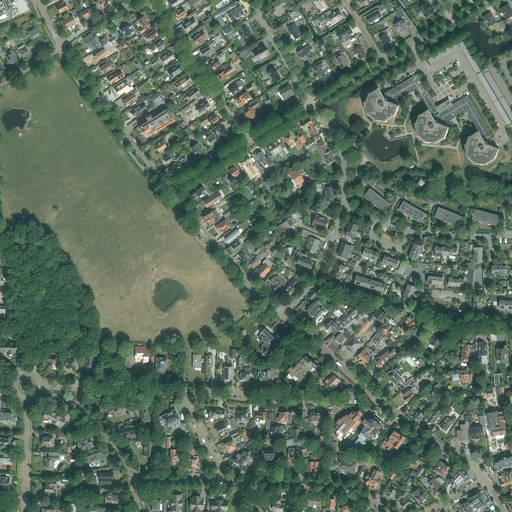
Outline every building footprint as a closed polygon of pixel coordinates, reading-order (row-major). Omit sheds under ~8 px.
[(0,0),(0,22),(13,17),(16,15),(17,13),(16,10),(13,5),(11,0),(0,0)] [(62,3),(56,7),(60,14),(68,9),(65,3),(64,0),(61,1),(62,3)] [(87,9),(81,13),(84,18),(87,16),(88,18),(89,18),(95,15),(87,0),(83,2),(87,9)] [(97,0),(98,0),(95,2),(100,10),(107,6),(104,0),(97,0)] [(171,0),(168,2),(169,3),(169,4),(169,3),(172,7),(172,8),(174,10),(176,9),(186,2),(187,2),(187,1),(185,0),(171,0)] [(282,0),(277,0),(271,4),(275,10),(274,11),(277,17),(285,12),(281,7),(285,5),(282,0)] [(327,8),(322,0),(317,0),(316,1),(316,0),(310,0),(308,2),(311,7),(313,5),(318,13),(327,8)] [(422,2),(413,8),(415,11),(417,10),(419,13),(421,12),(425,18),(435,12),(434,10),(433,10),(429,4),(430,4),(429,3),(428,3),(427,1),(426,1),(423,4),(422,2)] [(234,3),(222,10),(224,14),(227,13),(232,21),(244,14),(239,6),(238,6),(237,7),(234,3)] [(366,17),(370,23),(381,17),(379,12),(380,11),(386,8),(384,4),(378,7),(379,9),(378,10),(377,10),(366,17)] [(500,9),(507,20),(511,16),(511,10),(508,4),(500,9)] [(187,14),(182,8),(177,11),(178,12),(177,12),(177,13),(176,14),(177,16),(176,17),(178,20),(187,14)] [(186,16),(188,19),(196,13),(194,10),(188,14),(186,16)] [(288,14),(291,19),(300,14),(298,10),(296,12),(295,10),(288,14)] [(320,17),(312,22),(315,26),(318,25),(316,23),(319,22),(320,24),(325,20),(329,18),(331,21),(333,24),(343,18),(338,10),(335,12),(334,12),(334,13),(331,14),(329,11),(323,15),(322,15),(322,16),(320,17)] [(483,18),(489,27),(497,23),(491,12),(485,16),(486,16),(483,18)] [(78,17),(75,13),(73,15),(63,21),(67,27),(75,23),(73,19),(78,17)] [(300,14),(291,19),(294,24),(295,23),(299,21),(299,22),(303,20),(300,14)] [(137,30),(138,31),(140,34),(149,28),(147,24),(149,23),(144,16),(137,21),(142,27),(137,30)] [(402,20),(394,24),(400,34),(408,29),(405,23),(408,21),(404,16),(401,18),(402,20)] [(183,26),(188,33),(194,28),(193,27),(197,24),(195,22),(196,21),(194,19),(190,22),(183,26)] [(501,21),(497,23),(500,30),(505,27),(501,21)] [(295,23),(294,24),(288,27),(295,40),(302,35),(295,23)] [(132,25),(130,26),(128,24),(120,30),(125,37),(134,31),(133,31),(135,30),(132,25)] [(230,24),(222,29),(224,33),(232,29),(230,24)] [(27,32),(32,40),(41,34),(35,26),(27,32)] [(333,35),(339,45),(341,44),(343,43),(348,40),(351,38),(349,35),(353,33),(348,26),(340,30),(336,33),(333,35)] [(196,36),(192,39),(193,40),(193,41),(194,43),(195,43),(196,44),(198,42),(200,44),(205,40),(204,38),(206,36),(202,31),(204,30),(203,27),(196,32),(197,33),(196,34),(195,34),(196,36)] [(246,27),(237,32),(242,39),(241,40),(239,41),(242,46),(247,44),(246,42),(253,38),(246,27)] [(145,36),(149,42),(157,35),(154,30),(153,31),(151,28),(142,35),(144,37),(145,36)] [(380,33),(382,36),(379,38),(384,46),(391,41),(389,38),(390,37),(389,35),(392,33),(389,28),(380,33)] [(120,35),(116,29),(111,32),(115,38),(116,38),(120,35)] [(91,33),(82,39),(88,48),(89,47),(90,48),(92,47),(93,50),(98,47),(98,48),(99,49),(100,48),(102,47),(105,45),(106,44),(109,42),(109,41),(106,37),(100,41),(96,36),(94,37),(91,33)] [(211,40),(213,42),(213,43),(218,40),(219,42),(223,39),(219,34),(211,40)] [(476,74),(492,102),(506,126),(511,122),(511,109),(487,67),(481,71),(462,38),(427,59),(431,65),(460,48),(476,74)] [(155,46),(153,43),(147,47),(151,53),(157,49),(158,51),(165,46),(162,41),(155,46)] [(210,44),(207,46),(200,51),(204,57),(214,50),(210,44)] [(339,45),(337,46),(339,49),(341,53),(342,54),(346,51),(345,50),(343,47),(341,44),(339,45)] [(24,45),(18,48),(23,57),(29,54),(24,45)] [(267,60),(265,56),(268,54),(263,45),(253,51),(260,64),(267,60)] [(314,52),(310,45),(297,52),(301,59),(309,55),(310,58),(315,55),(314,53),(314,52)] [(356,55),(358,58),(360,60),(366,56),(361,47),(353,51),(355,56),(356,55)] [(96,61),(104,57),(106,60),(111,57),(108,54),(107,54),(104,48),(103,49),(101,50),(101,51),(93,56),(94,58),(96,61)] [(127,49),(122,52),(127,60),(132,56),(127,49)] [(246,49),(239,53),(242,58),(248,54),(246,49)] [(9,51),(4,54),(6,57),(11,65),(17,61),(15,59),(17,58),(12,50),(9,52),(9,51)] [(212,61),(209,64),(211,66),(209,66),(211,69),(213,68),(213,70),(221,65),(222,63),(218,58),(219,58),(222,56),(224,55),(221,51),(220,52),(215,55),(214,56),(215,56),(217,58),(212,61)] [(160,59),(165,65),(174,58),(170,52),(160,59)] [(341,53),(334,56),(336,58),(341,68),(348,65),(342,55),(342,54),(341,53)] [(116,68),(111,61),(113,60),(117,57),(115,54),(111,57),(106,60),(107,60),(104,62),(105,63),(99,67),(104,74),(111,70),(112,71),(116,68)] [(118,68),(120,70),(121,71),(126,68),(125,67),(129,65),(127,62),(124,65),(118,68)] [(324,66),(323,62),(313,68),(319,77),(320,77),(323,82),(330,77),(325,69),(326,69),(326,68),(325,68),(324,66)] [(178,65),(168,72),(171,77),(172,77),(173,78),(176,76),(175,75),(178,73),(179,74),(182,72),(181,71),(182,70),(178,65)] [(225,70),(218,75),(219,77),(221,81),(229,76),(228,74),(229,73),(233,71),(230,67),(231,67),(230,65),(224,69),(225,70)] [(267,66),(261,70),(263,73),(265,75),(266,75),(269,80),(270,79),(272,84),(279,80),(281,79),(274,67),(272,68),(269,70),(267,66)] [(120,70),(107,78),(111,84),(115,81),(116,82),(119,80),(124,76),(121,71),(120,70)] [(164,72),(159,76),(156,77),(159,80),(161,79),(166,75),(164,72)] [(499,149),(489,145),(490,143),(492,138),(490,134),(474,107),(467,96),(446,108),(447,110),(441,114),(417,74),(416,75),(415,74),(410,77),(411,78),(382,95),(378,88),(369,93),(365,103),(368,114),(375,120),(387,121),(387,120),(393,117),(394,117),(399,106),(395,104),(396,102),(416,90),(425,104),(428,110),(418,116),(419,116),(416,123),(415,124),(417,136),(418,136),(424,141),(424,142),(437,143),(437,142),(443,138),(444,139),(449,128),(445,126),(446,123),(454,118),(466,111),(478,131),(468,137),(469,138),(466,145),(465,145),(468,158),(468,157),(474,162),(474,163),(487,164),(493,160),(494,160),(499,149)] [(188,76),(175,85),(178,91),(186,86),(186,85),(187,85),(188,86),(192,83),(191,81),(188,76)] [(126,94),(133,89),(130,84),(129,85),(127,81),(126,82),(125,81),(114,88),(119,96),(124,92),(126,94)] [(239,90),(238,88),(241,86),(241,87),(244,85),(242,81),(239,82),(238,81),(234,84),(235,85),(229,90),(233,95),(240,90),(239,90)] [(246,88),(246,89),(248,92),(253,88),(254,87),(254,88),(257,86),(254,83),(251,85),(246,88)] [(279,92),(284,100),(294,95),(289,86),(280,91),(279,92)] [(127,94),(129,96),(123,101),(126,106),(130,103),(132,105),(138,101),(137,99),(134,94),(137,91),(135,88),(127,94)] [(196,89),(183,98),(185,100),(189,98),(190,100),(194,98),(195,100),(201,96),(199,93),(200,93),(196,89)] [(273,89),(267,93),(269,97),(276,94),(273,89)] [(148,99),(150,102),(151,106),(147,108),(148,111),(149,110),(156,108),(153,100),(162,94),(161,91),(148,99)] [(235,100),(240,107),(244,104),(243,103),(250,97),(247,92),(243,94),(242,95),(235,100)] [(176,99),(173,94),(167,98),(170,103),(173,100),(173,101),(176,99)] [(245,114),(249,120),(256,115),(254,112),(255,111),(255,110),(254,108),(259,104),(256,100),(249,105),(250,106),(246,109),(247,112),(245,114)] [(200,108),(202,111),(209,106),(205,101),(199,106),(198,105),(195,107),(197,110),(200,108)] [(147,109),(144,103),(130,112),(133,117),(136,115),(136,116),(140,113),(147,109)] [(189,104),(179,111),(181,114),(191,107),(189,104)] [(170,113),(167,108),(152,118),(150,115),(149,115),(146,116),(145,118),(147,121),(140,126),(147,137),(174,119),(172,115),(173,114),(172,112),(170,113)] [(209,122),(211,125),(218,120),(214,114),(210,117),(210,116),(207,118),(205,116),(198,121),(202,127),(206,124),(209,122)] [(303,120),(304,121),(300,123),(303,129),(309,125),(310,128),(308,129),(312,135),(317,132),(314,126),(313,126),(312,124),(309,118),(306,120),(305,119),(303,120)] [(214,133),(218,131),(224,138),(229,134),(223,126),(222,127),(220,124),(212,130),(213,132),(214,134),(214,133)] [(193,132),(188,127),(182,131),(187,137),(193,132)] [(208,136),(206,138),(212,146),(218,142),(211,133),(213,132),(212,130),(206,134),(208,136)] [(283,137),(289,147),(293,144),(292,142),(294,141),(289,133),(283,137)] [(167,143),(164,139),(155,145),(157,148),(156,149),(156,150),(158,152),(159,153),(163,150),(164,152),(167,150),(166,148),(167,148),(165,144),(167,143)] [(294,142),(299,150),(303,147),(301,144),(300,144),(298,140),(294,142)] [(306,150),(307,149),(308,151),(315,147),(327,165),(335,160),(330,151),(327,153),(324,149),(327,147),(323,140),(316,144),(315,142),(309,146),(308,143),(305,145),(303,146),(306,150)] [(267,147),(272,155),(281,149),(278,145),(276,141),(267,147)] [(282,142),(278,145),(281,149),(285,155),(288,152),(282,142)] [(194,155),(195,154),(198,157),(204,153),(202,150),(203,149),(201,146),(200,146),(198,143),(190,148),(194,155)] [(263,164),(266,162),(267,161),(266,160),(267,160),(261,151),(259,153),(258,152),(256,152),(254,154),(253,155),(256,159),(257,159),(258,159),(262,164),(263,164)] [(166,164),(174,160),(175,159),(175,158),(172,154),(169,156),(168,154),(163,158),(164,159),(163,159),(166,164)] [(185,157),(178,161),(175,163),(172,165),(173,166),(169,169),(171,171),(171,172),(173,175),(175,174),(176,173),(181,169),(179,167),(182,165),(182,166),(188,162),(186,159),(189,156),(188,154),(184,156),(185,157)] [(174,160),(175,163),(178,161),(181,159),(181,158),(183,157),(182,154),(179,155),(175,158),(175,159),(174,160)] [(244,161),(241,164),(244,168),(243,169),(245,173),(246,172),(249,176),(254,172),(255,173),(258,171),(262,176),(265,174),(256,162),(253,164),(249,158),(246,161),(244,162),(244,161)] [(267,161),(266,162),(269,167),(270,166),(271,167),(274,165),(269,158),(267,160),(266,160),(267,161)] [(298,166),(295,168),(296,170),(299,168),(301,170),(306,167),(302,162),(297,165),(298,166)] [(228,171),(233,178),(236,175),(238,177),(239,179),(242,177),(240,175),(234,166),(228,171)] [(289,172),(288,173),(291,178),(292,179),(289,180),(291,183),(292,183),(293,185),(295,183),(295,184),(298,188),(304,184),(305,183),(296,170),(295,168),(294,169),(293,167),(288,170),(289,172)] [(221,174),(216,178),(222,185),(226,181),(227,181),(227,180),(225,177),(224,178),(221,174)] [(363,176),(361,182),(373,187),(374,184),(375,181),(363,176)] [(191,198),(192,200),(204,190),(209,196),(213,194),(203,181),(201,183),(199,181),(186,192),(188,194),(188,195),(190,198),(191,198)] [(322,188),(321,188),(321,191),(323,191),(323,201),(333,201),(333,187),(323,188),(322,188)] [(364,197),(384,213),(391,204),(370,188),(364,197)] [(203,201),(207,208),(212,205),(213,205),(220,201),(219,200),(223,198),(219,192),(216,193),(215,192),(213,194),(209,196),(207,197),(208,198),(203,201)] [(235,200),(231,203),(234,208),(223,215),(225,218),(227,217),(238,210),(237,208),(240,207),(235,200)] [(398,210),(421,223),(426,214),(404,201),(398,210)] [(435,217),(459,227),(463,217),(439,207),(435,217)] [(472,219),(497,226),(500,216),(475,209),(472,219)] [(216,210),(203,217),(208,226),(221,218),(216,210)] [(296,211),(290,215),(291,217),(276,227),(280,233),(296,223),(294,220),(299,217),(296,211)] [(324,229),(327,220),(315,215),(312,224),(316,226),(315,229),(320,231),(321,228),(324,229)] [(227,217),(225,218),(223,219),(224,221),(215,226),(218,231),(218,230),(220,233),(229,227),(229,226),(231,224),(227,217)] [(350,222),(348,228),(356,232),(357,229),(358,229),(359,226),(350,222)] [(230,231),(223,236),(225,238),(224,238),(229,244),(241,234),(240,234),(239,232),(236,229),(235,228),(230,232),(230,231)] [(359,233),(356,232),(348,228),(346,234),(355,238),(356,235),(357,235),(358,235),(358,234),(359,233)] [(244,242),(245,243),(247,246),(251,242),(255,239),(253,236),(244,242)] [(309,237),(304,249),(314,253),(319,241),(309,237)] [(230,246),(235,252),(242,247),(242,246),(241,245),(243,243),(240,239),(230,246)] [(241,251),(243,253),(239,256),(246,264),(253,258),(255,256),(254,255),(253,257),(250,254),(248,252),(247,253),(246,251),(249,248),(251,251),(255,247),(251,242),(247,246),(241,251)] [(343,243),(340,249),(348,252),(349,250),(350,250),(351,249),(353,250),(354,246),(351,245),(350,246),(343,243)] [(414,243),(411,250),(419,253),(421,254),(423,250),(421,249),(422,246),(414,243)] [(254,252),(256,255),(265,247),(262,244),(254,252)] [(442,255),(443,247),(435,246),(434,256),(441,257),(442,255)] [(362,256),(369,258),(372,250),(365,247),(362,256)] [(450,247),(443,247),(442,255),(449,256),(450,247)] [(457,248),(450,247),(449,256),(456,257),(457,257),(457,248)] [(258,254),(259,255),(249,264),(254,269),(259,263),(257,261),(261,257),(260,256),(265,251),(263,249),(258,254)] [(266,258),(271,253),(268,249),(263,255),(266,258)] [(348,252),(340,249),(338,255),(347,258),(348,256),(347,255),(348,252)] [(372,250),(369,258),(376,261),(379,253),(372,250)] [(419,253),(411,250),(409,257),(416,260),(419,253)] [(382,263),(389,266),(392,258),(385,255),(382,263)] [(469,263),(468,269),(474,269),(474,266),(475,266),(476,262),(483,262),(482,255),(474,255),(474,258),(471,259),(471,263),(469,263)] [(296,263),(308,268),(311,261),(298,256),(296,263)] [(295,265),(289,258),(285,261),(290,268),(295,265)] [(392,258),(389,266),(396,269),(399,261),(392,258)] [(264,260),(262,263),(263,264),(256,272),(259,275),(259,276),(261,277),(262,277),(272,268),(264,261),(264,260)] [(397,274),(396,276),(402,278),(407,265),(401,262),(398,271),(397,274)] [(338,263),(335,270),(343,273),(345,266),(338,263)] [(281,264),(275,271),(278,274),(284,268),(281,264)] [(507,265),(499,265),(500,277),(508,276),(508,270),(507,270),(507,265)] [(351,276),(343,273),(335,270),(332,276),(340,279),(341,276),(347,277),(345,281),(348,283),(351,276)] [(427,283),(435,284),(436,276),(433,275),(433,273),(429,272),(429,270),(426,270),(425,273),(428,274),(428,275),(427,283)] [(275,277),(274,276),(269,281),(274,285),(272,288),(276,291),(279,287),(281,288),(286,283),(277,275),(275,277)] [(354,284),(362,286),(364,278),(357,275),(354,284)] [(411,275),(409,281),(417,284),(419,279),(411,275)] [(436,276),(435,284),(442,285),(443,276),(436,276)] [(448,286),(456,286),(457,278),(449,277),(448,286)] [(362,286),(369,288),(371,280),(364,278),(362,286)] [(457,278),(456,286),(463,287),(464,278),(457,278)] [(285,287),(286,289),(283,292),(288,297),(295,289),(292,287),(297,282),(294,279),(290,284),(289,283),(285,287)] [(369,288),(376,290),(378,282),(371,280),(369,288)] [(378,282),(376,290),(383,292),(385,284),(378,282)] [(408,284),(405,291),(413,294),(416,287),(408,284)] [(308,297),(312,300),(318,293),(314,290),(308,297)] [(413,294),(405,291),(402,298),(410,301),(413,294)] [(316,297),(317,298),(306,311),(311,316),(316,320),(324,311),(319,307),(318,306),(322,302),(320,300),(321,298),(318,295),(316,297)] [(499,308),(506,309),(507,301),(504,300),(504,298),(501,297),(501,300),(500,300),(499,308)] [(349,315),(347,317),(351,321),(359,315),(357,312),(359,311),(357,309),(358,307),(355,307),(354,306),(353,305),(353,306),(352,306),(348,306),(348,309),(346,311),(349,315)] [(367,319),(370,322),(375,317),(381,322),(387,315),(380,309),(374,315),(372,313),(367,319)] [(335,338),(342,345),(343,345),(369,316),(364,311),(343,328),(339,331),(340,333),(335,338)] [(393,320),(396,323),(401,316),(397,312),(390,320),(392,322),(393,320)] [(338,331),(341,328),(342,327),(343,328),(349,321),(344,316),(339,321),(336,319),(334,322),(332,320),(326,327),(331,331),(332,330),(334,332),(337,330),(338,331)] [(415,324),(410,318),(405,322),(406,323),(404,324),(405,325),(401,328),(400,329),(405,334),(408,332),(406,330),(409,328),(409,329),(415,324)] [(370,322),(367,319),(344,346),(354,354),(364,343),(357,337),(363,331),(364,332),(371,323),(370,322)] [(400,327),(397,324),(387,335),(390,338),(391,336),(400,327)] [(387,335),(389,326),(386,326),(386,329),(381,328),(381,332),(380,333),(381,334),(387,335)] [(408,332),(405,334),(400,338),(403,341),(412,335),(412,336),(414,334),(416,337),(423,332),(419,327),(415,330),(413,327),(408,332)] [(265,329),(260,334),(261,334),(258,338),(264,344),(262,345),(262,347),(263,348),(262,350),(262,353),(265,356),(268,356),(272,351),(269,348),(270,346),(270,345),(269,345),(275,339),(273,336),(273,337),(265,329)] [(430,343),(436,347),(442,339),(436,335),(434,337),(430,334),(426,339),(430,342),(430,343)] [(428,344),(422,340),(421,341),(419,339),(417,340),(420,343),(419,345),(426,350),(428,347),(426,346),(428,344)] [(15,342),(5,341),(5,344),(1,344),(1,352),(7,352),(7,353),(14,354),(14,352),(15,352),(15,342)] [(462,346),(462,351),(472,352),(475,352),(475,345),(470,345),(470,344),(465,344),(463,341),(460,344),(462,346)] [(478,343),(479,355),(487,354),(487,344),(484,345),(484,342),(478,343)] [(111,360),(119,361),(118,369),(122,369),(123,346),(119,345),(119,351),(111,351),(111,360)] [(499,348),(496,348),(496,360),(507,359),(507,345),(499,345),(499,348)] [(140,346),(136,346),(135,357),(144,357),(143,362),(147,362),(148,349),(140,349),(140,346)] [(360,360),(361,361),(369,353),(369,352),(371,350),(367,346),(357,357),(358,357),(357,359),(359,360),(360,360)] [(71,348),(67,348),(67,351),(66,351),(66,360),(65,367),(66,367),(66,368),(67,369),(69,369),(70,368),(70,367),(74,368),(75,360),(71,360),(71,351),(71,348)] [(389,351),(387,349),(375,360),(381,366),(384,363),(385,364),(394,356),(398,353),(394,348),(391,351),(391,350),(389,351)] [(472,352),(462,351),(461,363),(469,363),(468,365),(471,365),(472,352)] [(86,354),(85,354),(85,362),(85,366),(92,367),(92,364),(95,364),(95,360),(93,360),(93,352),(86,352),(86,354)] [(397,363),(402,359),(405,356),(403,353),(402,353),(402,352),(399,354),(400,355),(399,355),(400,356),(394,360),(397,363)] [(47,357),(47,362),(49,362),(49,367),(57,367),(57,365),(58,365),(58,359),(57,359),(57,354),(57,353),(54,353),(53,354),(51,354),(50,357),(47,357)] [(369,353),(361,361),(366,365),(373,357),(369,353)] [(195,355),(195,367),(202,367),(201,372),(209,373),(210,362),(212,362),(212,356),(212,355),(202,355),(202,356),(195,355)] [(285,373),(292,379),(294,376),(300,382),(307,375),(306,375),(310,371),(312,372),(318,366),(310,359),(306,356),(300,361),(298,359),(292,366),(285,373)] [(167,358),(156,358),(156,370),(164,370),(164,364),(167,364),(167,358)] [(397,372),(401,368),(397,364),(396,364),(390,369),(391,370),(386,374),(387,375),(393,383),(394,382),(396,385),(403,379),(398,373),(397,373),(397,372)] [(223,366),(223,379),(232,380),(232,367),(224,367),(224,366),(223,366)] [(245,368),(245,372),(245,373),(240,373),(240,380),(249,380),(249,377),(250,372),(250,368),(245,368)] [(260,381),(268,381),(268,380),(278,380),(279,368),(271,368),(271,369),(261,368),(260,381)] [(472,375),(472,374),(468,374),(460,375),(460,376),(462,385),(469,385),(468,382),(472,382),(471,375),(472,375)] [(330,379),(330,378),(324,384),(329,389),(332,386),(334,388),(340,381),(333,376),(330,379)] [(313,384),(316,386),(322,379),(320,377),(313,384)] [(408,381),(403,385),(405,388),(413,381),(411,379),(408,381)] [(443,393),(443,392),(442,387),(442,386),(442,385),(442,384),(441,383),(440,382),(439,382),(432,388),(435,391),(435,394),(443,393)] [(410,389),(409,388),(402,393),(405,397),(404,398),(407,402),(416,394),(419,391),(414,386),(412,388),(410,389)] [(507,407),(504,387),(499,388),(497,388),(499,407),(501,407),(507,407)] [(494,397),(492,389),(482,390),(482,397),(487,396),(488,398),(494,397)] [(0,420),(11,421),(12,413),(4,412),(4,410),(0,410),(0,407),(1,400),(0,400),(0,420)] [(431,413),(427,418),(434,423),(442,412),(436,407),(437,405),(436,405),(434,403),(428,411),(431,413)] [(123,413),(123,410),(125,410),(125,406),(116,406),(116,407),(108,407),(108,415),(114,415),(114,417),(119,417),(119,415),(121,415),(123,413)] [(140,409),(143,423),(152,420),(149,407),(140,409)] [(157,413),(155,414),(160,436),(161,435),(162,434),(163,435),(167,432),(168,431),(166,427),(167,427),(168,429),(169,431),(169,436),(189,438),(193,437),(185,423),(180,423),(180,422),(178,419),(179,419),(179,418),(180,417),(179,415),(177,415),(177,414),(177,415),(174,410),(173,408),(167,411),(168,413),(161,417),(160,414),(158,415),(157,413)] [(218,418),(220,418),(223,418),(223,417),(225,417),(226,410),(224,410),(224,409),(218,409),(218,408),(209,408),(208,418),(218,418)] [(418,413),(411,408),(408,412),(414,416),(413,418),(418,423),(422,418),(422,416),(421,416),(423,414),(419,411),(418,413)] [(442,418),(444,419),(447,416),(451,410),(449,408),(442,418)] [(237,412),(237,419),(242,420),(241,422),(248,422),(247,428),(253,429),(254,420),(250,420),(250,414),(249,413),(247,413),(247,410),(242,410),(242,412),(237,412)] [(334,429),(337,432),(336,433),(338,435),(336,437),(340,440),(342,437),(343,437),(346,434),(347,435),(349,432),(350,433),(353,430),(354,431),(361,422),(360,421),(364,416),(362,415),(364,413),(360,410),(357,413),(356,412),(353,414),(351,413),(349,415),(347,414),(344,417),(343,416),(341,419),(340,418),(337,422),(335,424),(336,425),(335,427),(335,428),(334,429)] [(501,411),(496,412),(497,417),(496,417),(499,435),(500,435),(501,435),(503,435),(503,434),(506,434),(506,432),(508,432),(507,427),(507,422),(506,422),(504,410),(501,411)] [(59,425),(62,426),(65,419),(55,415),(56,414),(51,411),(50,412),(49,411),(44,411),(43,421),(48,421),(48,420),(52,422),(51,422),(59,426),(59,425)] [(256,413),(255,422),(259,422),(259,420),(265,420),(266,412),(260,412),(260,413),(256,413)] [(279,422),(292,423),(292,413),(288,413),(288,412),(283,412),(280,412),(280,416),(279,416),(279,417),(277,417),(277,420),(279,421),(279,422)] [(491,432),(491,435),(491,436),(492,436),(493,437),(494,437),(495,436),(495,435),(499,435),(496,417),(497,417),(496,412),(489,413),(486,413),(484,413),(484,415),(485,424),(488,424),(489,424),(490,428),(489,428),(489,432),(491,432)] [(304,438),(313,439),(315,439),(315,425),(316,425),(316,423),(321,423),(323,423),(324,413),(321,413),(311,413),(310,420),(308,420),(308,419),(305,418),(304,438)] [(478,425),(474,426),(474,427),(474,428),(471,428),(472,439),(475,439),(476,440),(480,439),(481,438),(484,437),(483,427),(486,426),(485,424),(484,415),(479,416),(481,427),(479,427),(479,426),(478,425)] [(362,428),(364,429),(358,435),(364,441),(370,435),(372,436),(374,434),(377,436),(381,431),(378,429),(383,424),(375,416),(372,420),(370,419),(368,421),(366,418),(363,422),(366,424),(362,428)] [(451,419),(447,416),(444,419),(439,426),(446,431),(453,422),(454,422),(457,419),(456,418),(453,416),(451,419)] [(466,440),(466,428),(470,428),(469,422),(469,416),(465,416),(465,422),(465,424),(460,424),(461,430),(457,430),(458,440),(466,440)] [(220,424),(221,426),(216,428),(215,429),(218,434),(219,433),(220,435),(224,433),(224,432),(228,430),(226,426),(229,425),(227,422),(224,423),(224,422),(220,424)] [(133,426),(130,426),(130,425),(124,427),(119,428),(124,436),(129,435),(130,439),(135,438),(133,426)] [(276,438),(283,438),(284,426),(275,426),(275,427),(271,426),(271,437),(276,437),(276,438)] [(244,437),(245,440),(250,437),(247,430),(242,433),(243,437),(244,437)] [(406,443),(403,441),(405,438),(405,436),(403,434),(401,435),(395,431),(390,438),(391,438),(389,440),(387,438),(383,443),(386,446),(390,449),(392,446),(397,449),(398,448),(400,445),(403,447),(406,443)] [(56,439),(61,440),(60,442),(64,443),(64,442),(67,442),(66,435),(66,434),(59,433),(57,433),(56,439)] [(42,445),(47,445),(47,447),(50,447),(50,445),(52,445),(53,436),(45,436),(45,438),(42,437),(42,445)] [(12,444),(11,444),(10,444),(11,440),(9,440),(9,439),(9,438),(0,437),(0,446),(1,447),(6,447),(6,446),(11,447),(11,446),(12,446),(12,445),(12,444)] [(351,446),(358,452),(366,443),(359,437),(351,446)] [(80,450),(81,452),(93,447),(90,439),(89,439),(89,438),(88,438),(80,441),(80,442),(78,442),(77,442),(78,444),(77,445),(79,451),(80,450)] [(232,439),(224,443),(228,452),(232,449),(234,454),(237,452),(244,445),(243,443),(236,447),(232,439)] [(286,447),(289,447),(289,460),(297,460),(297,448),(297,446),(301,446),(301,439),(294,439),(289,439),(290,440),(286,440),(286,447)] [(154,441),(144,441),(144,456),(154,456),(154,447),(156,447),(156,441),(154,441)] [(237,458),(234,461),(240,467),(247,460),(248,461),(249,460),(251,462),(251,463),(252,464),(255,464),(256,463),(256,459),(255,458),(255,451),(255,442),(250,442),(246,446),(249,448),(249,449),(246,453),(244,451),(245,451),(242,448),(235,455),(237,458)] [(71,448),(72,450),(73,450),(73,452),(75,452),(76,454),(79,453),(78,450),(77,450),(76,445),(71,447),(71,448)] [(192,457),(189,456),(189,466),(199,467),(199,463),(197,463),(198,456),(196,456),(192,448),(188,451),(192,457)] [(179,463),(179,450),(170,450),(170,459),(169,459),(169,463),(170,463),(170,464),(178,463),(179,463)] [(262,450),(262,460),(276,461),(276,450),(262,450)] [(377,456),(376,457),(377,458),(378,457),(379,457),(379,456),(384,460),(386,457),(383,454),(384,453),(379,450),(376,455),(377,456)] [(314,454),(314,471),(319,471),(321,471),(321,464),(322,464),(322,463),(322,462),(321,462),(319,461),(316,461),(316,451),(314,451),(314,454)] [(45,457),(45,461),(46,461),(46,463),(46,468),(46,469),(47,469),(52,469),(53,469),(54,469),(54,468),(54,461),(55,461),(55,460),(56,460),(60,460),(60,456),(60,453),(53,452),(49,452),(49,455),(49,457),(48,457),(45,457)] [(98,460),(101,465),(106,461),(100,452),(97,454),(96,453),(86,457),(88,464),(98,460)] [(309,471),(314,471),(314,461),(314,455),(310,455),(310,459),(305,459),(305,464),(307,464),(307,470),(309,470),(309,471)] [(423,458),(419,455),(416,462),(422,465),(421,467),(417,472),(412,471),(410,475),(419,478),(427,466),(426,466),(429,461),(428,460),(427,461),(423,459),(423,458)] [(9,458),(2,458),(2,457),(0,456),(0,464),(3,464),(3,462),(9,462),(9,458)] [(494,473),(502,471),(504,471),(508,470),(508,467),(509,470),(511,469),(511,456),(500,459),(501,460),(492,462),(494,473)] [(357,462),(342,458),(339,457),(338,462),(341,463),(339,469),(354,473),(357,462)] [(361,457),(357,463),(363,466),(366,460),(361,457)] [(434,471),(444,477),(450,467),(440,461),(434,471)] [(368,484),(370,485),(378,470),(374,469),(371,475),(368,473),(368,474),(366,473),(365,477),(366,478),(364,482),(368,484)] [(397,472),(392,469),(389,473),(390,474),(388,477),(392,480),(397,472)] [(466,473),(465,473),(465,472),(462,469),(462,470),(462,469),(458,473),(458,474),(454,477),(450,480),(452,482),(451,483),(455,487),(455,486),(457,488),(461,484),(460,483),(464,480),(465,481),(466,481),(467,481),(467,480),(468,480),(468,479),(469,479),(469,478),(469,477),(468,476),(468,475),(467,474),(466,473)] [(378,470),(370,485),(372,486),(376,488),(378,484),(380,485),(382,482),(380,480),(378,478),(381,472),(378,470)] [(504,471),(502,471),(502,473),(498,474),(499,478),(501,477),(502,479),(511,476),(511,470),(511,471),(504,472),(504,471)] [(113,473),(110,473),(99,473),(99,474),(99,477),(100,478),(100,483),(100,484),(110,484),(111,484),(111,480),(111,478),(112,478),(113,476),(113,474),(113,473)] [(408,476),(404,481),(403,483),(407,486),(412,479),(408,476)] [(511,476),(502,479),(502,481),(500,482),(501,486),(511,483),(511,476)] [(9,486),(9,478),(0,477),(0,488),(5,488),(5,486),(9,486)] [(434,492),(434,491),(441,487),(434,478),(429,482),(426,477),(421,480),(425,485),(427,483),(434,492)] [(45,486),(45,491),(45,494),(48,495),(48,497),(55,498),(56,491),(53,491),(53,487),(57,487),(57,484),(47,483),(47,486),(45,486)] [(399,489),(392,484),(388,489),(389,490),(387,493),(386,494),(392,498),(397,491),(399,489)] [(418,488),(412,493),(416,498),(417,497),(421,502),(426,499),(425,498),(429,495),(426,491),(422,494),(418,488)] [(405,490),(400,496),(404,498),(402,500),(403,502),(401,503),(406,509),(408,507),(412,504),(413,505),(409,500),(406,496),(406,495),(408,492),(405,490)] [(487,511),(486,510),(485,510),(483,506),(486,504),(480,492),(469,499),(470,500),(461,505),(465,511),(487,511)] [(105,495),(104,502),(117,503),(117,496),(112,496),(112,493),(106,493),(106,495),(105,495)] [(181,495),(171,495),(171,500),(171,505),(171,510),(174,510),(180,510),(181,506),(181,500),(181,495)] [(313,505),(314,505),(319,506),(320,498),(310,496),(309,507),(311,507),(311,506),(313,506),(313,505)] [(191,499),(191,510),(193,510),(193,511),(200,511),(200,508),(201,508),(202,499),(198,499),(198,498),(193,497),(193,499),(191,499)] [(295,509),(296,509),(297,504),(289,502),(288,505),(283,503),(280,502),(281,498),(276,497),(274,504),(272,504),(272,507),(273,507),(272,510),(281,511),(282,511),(283,508),(284,508),(284,507),(295,510),(295,509)] [(330,511),(332,511),(333,511),(333,508),(334,508),(335,504),(334,504),(335,500),(332,499),(331,499),(329,498),(329,499),(328,499),(326,499),(325,502),(327,503),(327,507),(329,508),(329,511),(330,511)] [(160,504),(161,504),(161,500),(160,500),(158,500),(158,499),(154,499),(154,500),(152,499),(152,511),(154,511),(156,511),(156,510),(159,510),(160,504)] [(217,501),(212,501),(212,502),(208,502),(208,508),(212,508),(212,509),(215,509),(215,511),(223,511),(223,509),(226,509),(226,506),(227,506),(227,505),(226,505),(226,501),(222,501),(217,501)]
